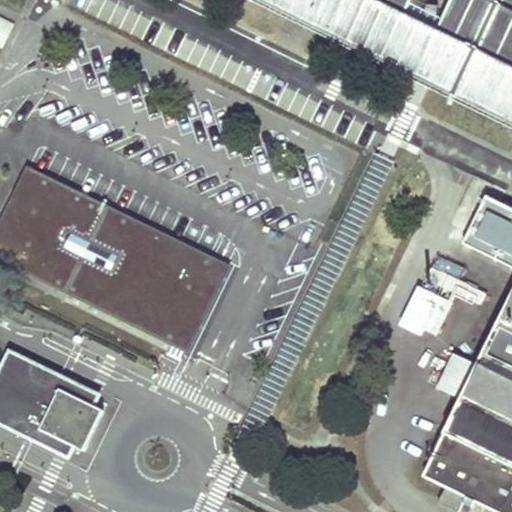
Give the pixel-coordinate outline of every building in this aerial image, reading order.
[(511,0),(249,0),(511,128),(511,0)] [(0,46),(5,48),(16,23),(0,15),(0,46)] [(0,252),(0,255),(176,344),(222,252),(46,163),(0,252)] [(511,292),(481,359),(511,373),(511,210),(487,197),(462,247),(511,271),(511,292)] [(438,258),(433,274),(460,281),(464,265),(438,258)] [(436,341),(455,303),(420,286),(401,324),(436,341)] [(511,511),(511,373),(481,359),(424,478),(493,511),(511,511)] [(25,417),(28,417),(30,434),(35,437),(43,441),(47,435),(74,448),(85,453),(105,415),(94,409),(65,396),(69,387),(65,385),(54,380),(41,390),(39,386),(33,382),(28,379),(22,379),(17,380),(13,383),(9,385),(6,390),(5,393),(5,395),(4,400),(6,403),(7,406),(9,410),(13,413),(17,415),(20,416),(23,417),(25,417)] [(69,387),(65,396),(94,409),(97,401),(69,387)] [(47,435),(43,441),(70,454),(74,448),(47,435)]
